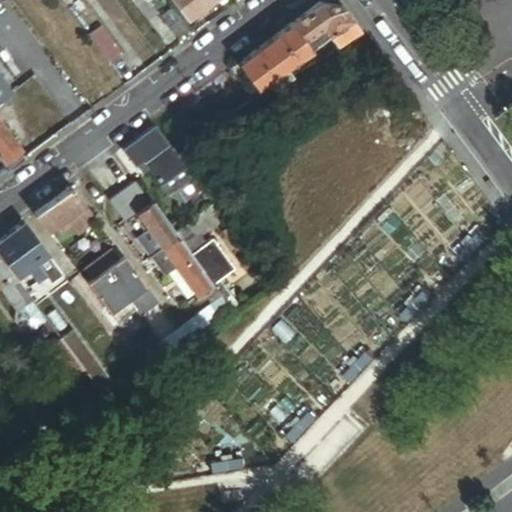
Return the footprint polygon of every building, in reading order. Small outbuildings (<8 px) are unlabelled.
[(161,15),(172,7),(167,0),(153,0),(151,2),(161,15)] [(172,0),(186,19),(211,0),(215,0),(218,3),(221,0),(172,0)] [(328,33),(351,17),(342,5),(318,2),(291,22),(304,39),(323,26),(328,33)] [(177,36),(188,28),(172,7),(161,15),(177,36)] [(336,44),(359,28),(351,17),(328,33),(336,44)] [(256,86),(268,79),(293,63),(311,50),(309,47),(304,39),(291,22),(238,61),(255,84),(256,86)] [(87,34),(109,64),(123,54),(100,24),(87,34)] [(309,47),(328,33),(323,26),(304,39),(309,47)] [(255,84),(238,61),(230,67),(247,90),(255,84)] [(268,79),(272,86),(297,69),(293,63),(268,79)] [(0,100),(12,91),(0,75),(0,100)] [(0,121),(0,158),(3,163),(18,151),(21,149),(0,121)] [(192,179),(152,125),(121,148),(133,165),(136,163),(142,159),(148,167),(169,196),(192,179)] [(9,170),(25,158),(24,156),(23,157),(18,151),(3,163),(9,170)] [(148,167),(142,159),(136,163),(141,171),(148,167)] [(134,213),(149,203),(133,181),(109,199),(125,220),(134,213)] [(84,203),(71,185),(53,199),(66,216),(84,203)] [(66,216),(53,199),(34,213),(47,230),(56,224),(66,216)] [(214,285),(191,253),(176,233),(152,200),(149,203),(134,213),(147,231),(159,248),(161,250),(174,267),(192,293),(196,298),(203,292),(214,285)] [(66,216),(56,224),(62,232),(72,225),(78,232),(96,219),(84,203),(66,216)] [(213,205),(187,224),(199,241),(201,239),(225,222),(213,205)] [(49,255),(23,221),(0,238),(0,255),(17,279),(28,270),(37,264),(49,255)] [(176,233),(191,253),(204,244),(201,239),(199,241),(187,224),(176,233)] [(147,231),(136,239),(149,255),(159,248),(147,231)] [(204,244),(191,253),(214,285),(218,281),(235,269),(212,238),(204,244)] [(122,255),(118,258),(111,249),(100,257),(103,262),(101,263),(134,307),(140,314),(147,309),(157,301),(122,255)] [(151,258),(163,275),(167,272),(174,267),(161,250),(151,258)] [(17,279),(0,255),(0,287),(16,308),(31,297),(17,279)] [(49,255),(37,264),(46,275),(45,276),(51,284),(63,274),(49,255)] [(84,270),(90,278),(86,282),(115,321),(134,307),(101,263),(98,266),(95,261),(84,270)] [(46,275),(37,264),(28,270),(37,282),(45,276),(46,275)] [(186,297),(192,293),(174,267),(167,272),(186,297)] [(230,307),(235,313),(239,309),(218,281),(214,285),(219,292),(222,296),(230,307)] [(219,292),(214,285),(203,292),(206,296),(209,300),(219,292)] [(206,296),(203,292),(196,298),(199,302),(206,296)] [(230,307),(222,296),(209,306),(217,316),(230,307)] [(47,319),(31,297),(16,308),(13,320),(20,328),(32,331),(47,319)] [(209,306),(182,326),(188,335),(198,327),(199,329),(217,316),(209,306)] [(188,335),(182,326),(141,356),(148,366),(161,357),(160,356),(188,335)] [(71,329),(61,337),(86,371),(98,388),(109,380),(71,329)] [(86,371),(61,337),(48,347),(73,381),(86,371)] [(136,349),(125,357),(137,374),(148,366),(141,356),(136,349)] [(11,412),(0,421),(0,448),(25,429),(11,412)]
